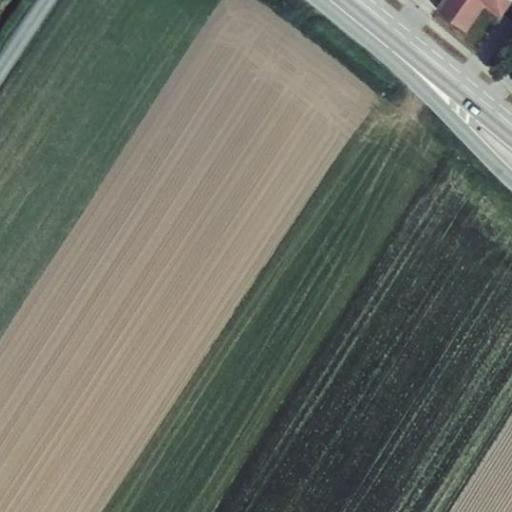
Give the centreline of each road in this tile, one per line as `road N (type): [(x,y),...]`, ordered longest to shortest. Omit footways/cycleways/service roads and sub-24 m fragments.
road 1 (secondary): [(369,31),(511,179)]
road 2 (secondary): [(511,138),(369,31)]
